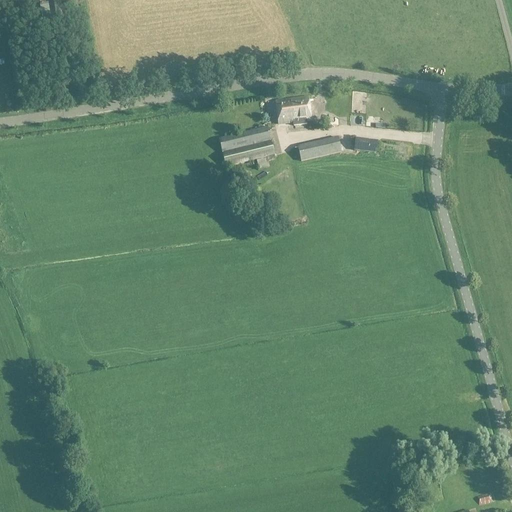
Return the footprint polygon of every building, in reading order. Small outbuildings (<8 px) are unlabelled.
[(48,0),(36,0),(43,27),(54,25),(48,0)] [(261,94),(262,110),(264,110),(265,118),(271,118),(271,94),(261,94)] [(307,98),(290,100),(275,102),(278,126),(310,121),(307,98)] [(274,156),(267,128),(218,140),(225,168),(256,161),(267,158),(274,156)] [(341,152),(337,138),(297,147),(301,162),(341,152)] [(355,139),(353,151),(375,154),(376,142),(355,139)] [(269,167),(268,162),(267,158),(256,161),(258,169),(269,167)] [(491,496),(488,487),(477,491),(479,499),(491,496)]
